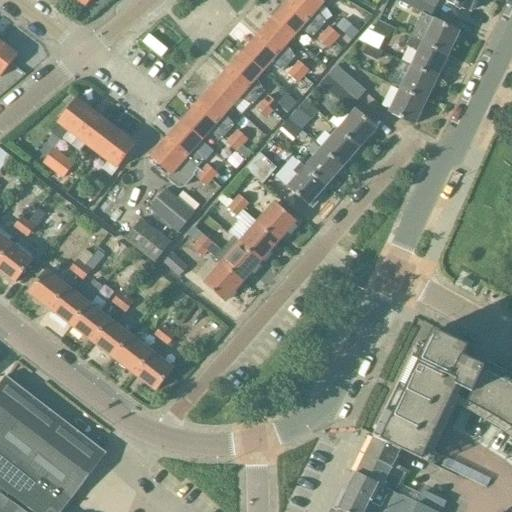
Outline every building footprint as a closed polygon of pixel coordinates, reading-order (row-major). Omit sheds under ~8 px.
[(320,0),(287,0),(286,1),(319,30),(325,22),(317,9),(323,2),(320,0)] [(400,0),(399,3),(431,18),(435,9),(416,0),(400,0)] [(416,0),(435,9),(439,0),(416,0)] [(442,0),(466,12),(472,0),(442,0)] [(286,1),(271,19),(292,37),(299,29),(313,37),(319,30),(286,1)] [(271,19),(256,36),(288,65),(294,58),(285,45),(292,37),(271,19)] [(336,27),(351,41),(359,32),(343,19),(336,27)] [(457,32),(432,20),(421,42),(411,37),(410,38),(446,56),(457,32)] [(378,21),(373,32),(389,39),(394,28),(378,21)] [(329,27),(323,34),(334,43),(340,36),(329,27)] [(323,34),(318,40),(328,49),(334,43),(323,34)] [(256,36),(241,53),(262,72),(268,64),(283,71),(288,65),(256,36)] [(416,52),(409,66),(434,79),(446,56),(410,38),(406,47),(416,52)] [(0,43),(0,76),(16,56),(0,43)] [(362,55),(377,62),(382,51),(367,44),(362,55)] [(241,53),(225,70),(258,99),(264,92),(255,79),(262,72),(241,53)] [(298,62),(293,68),(303,77),(309,71),(298,62)] [(336,66),(328,76),(357,102),(366,91),(342,70),(336,66)] [(398,89),(423,102),(434,79),(409,66),(398,89)] [(287,75),(298,84),(303,77),(293,68),(287,75)] [(225,70),(210,88),(231,106),(238,98),(252,105),(258,99),(225,70)] [(328,76),(319,85),(350,111),(357,102),(328,76)] [(210,88),(195,105),(228,134),(234,126),(225,113),(231,106),(210,88)] [(387,113),(412,125),(423,102),(398,89),(387,113)] [(268,96),(262,103),(273,112),(278,106),(275,102),(268,96)] [(297,109),(311,121),(319,112),(306,100),(297,109)] [(74,101),(57,123),(69,132),(63,140),(80,153),(86,145),(109,162),(102,170),(112,177),(118,169),(135,147),(74,101)] [(262,103),(257,108),(267,118),(273,112),(262,103)] [(195,105),(180,122),(201,141),(208,133),(222,140),(228,134),(195,105)] [(376,129),(355,111),(338,130),(359,148),(376,129)] [(279,131),(292,142),(303,131),(289,119),(279,131)] [(180,122),(165,140),(197,168),(203,161),(195,147),(201,141),(180,122)] [(237,130),(231,137),(242,146),(247,140),(237,130)] [(359,148),(338,130),(321,149),(342,168),(359,148)] [(231,137),(226,143),(236,152),(242,146),(231,137)] [(165,140),(149,157),(169,175),(168,181),(179,189),(184,188),(195,176),(206,187),(211,181),(201,171),(197,168),(165,140)] [(0,169),(11,155),(0,146),(0,169)] [(43,164),(62,180),(74,165),(55,149),(43,164)] [(342,168),(321,149),(305,167),(298,160),(297,162),(326,187),(342,168)] [(260,153),(246,170),(262,185),(277,169),(260,153)] [(287,187),(309,206),(326,187),(297,162),(290,170),(297,176),(287,187)] [(201,171),(211,181),(217,174),(206,165),(201,171)] [(94,202),(104,188),(92,180),(82,194),(94,202)] [(166,189),(149,209),(178,234),(195,213),(166,189)] [(20,234),(27,239),(50,208),(53,210),(62,198),(53,191),(43,203),(34,214),(20,234)] [(238,196),(233,202),(243,212),(249,205),(238,196)] [(228,209),(238,218),(243,212),(233,202),(228,209)] [(275,203),(257,223),(277,241),(295,221),(275,203)] [(13,229),(20,234),(34,214),(28,209),(13,229)] [(141,220),(125,241),(155,263),(170,242),(141,220)] [(257,223),(239,243),(260,261),(277,241),(257,223)] [(194,228),(187,236),(196,243),(197,242),(208,252),(207,252),(215,259),(222,251),(194,228)] [(10,246),(0,259),(0,271),(16,284),(32,263),(20,253),(27,243),(17,237),(10,246)] [(0,238),(0,259),(10,246),(0,238)] [(222,251),(215,259),(221,265),(222,263),(242,281),(260,261),(239,243),(240,243),(234,238),(222,251)] [(196,243),(192,249),(202,258),(207,252),(208,252),(197,242),(196,243)] [(85,250),(69,271),(76,276),(92,255),(85,250)] [(172,254),(163,264),(180,278),(189,267),(172,254)] [(99,260),(92,255),(76,276),(83,281),(99,260)] [(221,265),(204,284),(224,302),(242,281),(222,263),(221,265)] [(44,272),(28,292),(50,309),(66,289),(44,272)] [(66,289),(50,309),(71,325),(87,305),(66,289)] [(120,293),(112,304),(118,309),(127,297),(120,293)] [(125,314),(133,302),(127,297),(118,309),(125,314)] [(87,305),(71,325),(93,342),(108,321),(87,305)] [(108,321),(93,342),(114,358),(130,338),(117,328),(123,320),(114,313),(108,321)] [(154,337),(160,342),(169,331),(162,326),(154,337)] [(419,342),(374,436),(375,436),(401,449),(401,448),(423,459),(461,381),(464,382),(462,387),(473,392),(468,402),(491,413),(511,426),(511,373),(488,361),(485,367),(465,357),(470,346),(435,330),(427,346),(419,342)] [(168,347),(176,336),(169,331),(160,342),(168,347)] [(130,338),(114,358),(135,375),(151,354),(130,338)] [(151,354),(135,375),(157,391),(173,371),(151,354)] [(106,455),(5,377),(0,383),(0,488),(32,511),(68,511),(65,509),(106,455)] [(375,436),(357,474),(378,482),(378,483),(393,490),(398,492),(407,474),(392,467),(401,449),(375,436)] [(341,508),(339,510),(340,510),(344,511),(441,511),(442,511),(441,511),(419,501),(398,492),(393,490),(378,483),(378,482),(357,474),(350,490),(341,508)] [(422,495),(419,501),(441,511),(443,505),(444,503),(423,493),(422,495)] [(0,511),(5,511),(13,502),(3,495),(0,499),(0,511)] [(20,511),(22,509),(13,502),(5,511),(20,511)]
